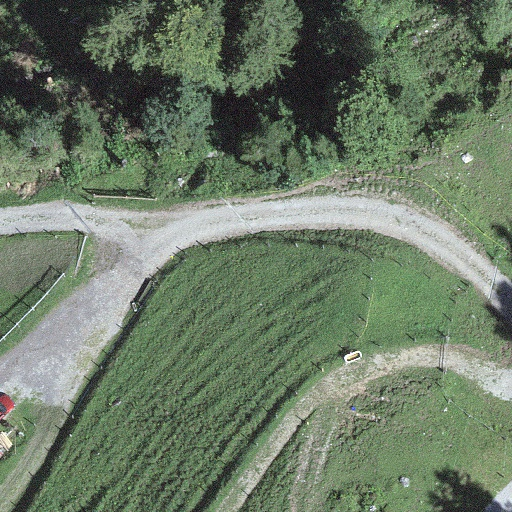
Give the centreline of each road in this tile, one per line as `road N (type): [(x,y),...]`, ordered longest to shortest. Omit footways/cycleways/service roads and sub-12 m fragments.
road 1 (track): [(511,300),(418,227),(355,208),(176,233),(35,217),(0,224)]
road 2 (track): [(220,511),(269,443),(327,384),(443,357),(511,386)]
road 3 (track): [(0,366),(92,304),(176,233)]
